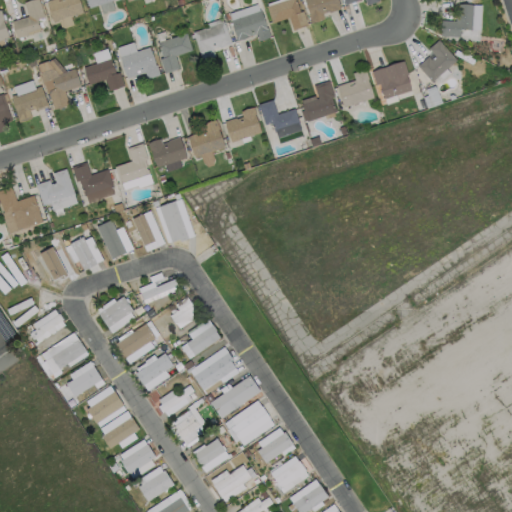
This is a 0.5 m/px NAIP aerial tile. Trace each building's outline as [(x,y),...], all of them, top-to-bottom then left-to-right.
[(39,31),(16,38),(10,21),(27,16),(23,2),(30,0),(37,0),(43,17),(35,19),(39,31)] [(77,0),(81,12),(51,22),(44,0),(77,0)] [(111,0),(88,8),(85,0),(111,0)] [(282,0),(295,0),(299,12),(302,11),(307,25),(292,29),(288,17),(271,23),(265,6),(282,0)] [(337,0),(340,8),(328,12),(328,11),(321,13),(323,18),(310,23),(308,15),(309,15),(304,0),(337,0)] [(471,4),(470,29),(459,28),(459,36),(439,35),(440,19),(454,20),(455,3),(471,4)] [(259,10),(265,27),(266,27),(269,36),(257,41),(254,33),(248,35),(248,36),(236,40),(235,38),(236,38),(230,20),(259,10)] [(0,39),(9,36),(0,12),(0,39)] [(214,56),(201,60),(192,32),(223,21),(231,43),(212,49),(214,56)] [(178,68),(163,73),(159,59),(162,57),(157,42),(185,33),(191,50),(174,55),(178,68)] [(455,59),(430,81),(416,65),(431,52),(427,48),(437,39),(455,59)] [(148,47),(154,65),(155,65),(158,75),(145,79),(143,72),(125,78),(118,56),(148,47)] [(95,62),(109,59),(107,49),(92,52),(95,62)] [(108,58),(114,74),(118,72),(122,86),(107,91),(103,79),(87,85),(82,67),(108,58)] [(402,60),(407,75),(405,75),(410,89),(383,98),(378,83),(374,84),(370,71),(402,60)] [(45,61),(56,74),(73,68),(78,86),(63,91),(67,105),(52,110),(47,94),(46,94),(36,64),(45,61)] [(372,97),(342,106),(335,85),(353,79),(351,72),(364,68),(367,78),(366,79),(372,97)] [(335,111),(306,121),(300,103),(316,97),(312,85),(327,80),(333,96),(330,97),(335,111)] [(39,86),(45,102),(47,106),(34,111),(33,108),(27,110),(30,118),(17,122),(14,113),(15,112),(9,96),(39,86)] [(0,93),(1,93),(10,120),(0,123),(0,93)] [(271,99),(276,113),(293,108),(298,123),(273,132),(270,122),(264,124),(257,104),(271,99)] [(253,114),(259,132),(230,141),(223,121),(234,117),(235,118),(241,116),(239,111),(252,106),(255,114),(253,114)] [(223,147),(193,157),(186,136),(204,130),(202,123),(215,119),(218,128),(217,129),(223,147)] [(178,136),(185,156),(177,159),(180,166),(166,171),(163,164),(155,167),(149,149),(148,150),(146,143),(159,138),(160,143),(167,141),(166,140),(178,136)] [(151,182),(137,187),(136,184),(122,189),(120,183),(119,183),(113,166),(130,160),(126,148),(141,143),(146,158),(143,159),(151,182)] [(85,161),(89,174),(106,168),(112,186),(83,196),(78,180),(75,181),(70,166),(85,161)] [(64,169),(73,194),(72,195),(75,203),(51,211),(49,203),(41,205),(34,184),(48,180),(49,184),(54,182),(51,173),(64,169)] [(0,190),(9,187),(14,201),(31,195),(41,222),(9,233),(0,208),(0,190)] [(187,239),(179,241),(178,239),(170,242),(157,206),(173,200),(187,239)] [(153,240),(142,245),(130,218),(141,213),(153,240)] [(124,252),(110,258),(95,226),(109,219),(124,252)] [(95,263),(82,270),(68,243),(81,236),(95,263)] [(63,273),(53,278),(40,254),(50,249),(63,273)] [(176,286),(142,300),(139,293),(173,279),(176,286)] [(131,310),(106,327),(96,313),(121,296),(131,310)] [(194,309),(173,323),(168,315),(189,302),(194,309)] [(61,320),(32,339),(28,333),(57,314),(61,320)] [(153,337),(123,358),(113,343),(144,323),(153,337)] [(218,337),(192,355),(184,343),(211,324),(215,330),(214,331),(218,337)] [(86,350),(57,369),(49,357),(77,338),(86,350)] [(168,352),(172,359),(169,361),(171,365),(141,385),(133,372),(163,352),(164,355),(168,352)] [(231,359),(196,384),(191,376),(226,352),(231,359)] [(100,379),(73,397),(64,384),(91,366),(100,379)] [(258,391),(219,418),(208,402),(247,375),(258,391)] [(192,391),(161,412),(156,406),(188,384),(192,391)] [(122,405),(94,423),(84,409),(112,391),(122,405)] [(268,419),(237,440),(229,428),(260,407),(268,419)] [(199,426),(180,439),(171,427),(190,414),(199,426)] [(138,429),(108,449),(100,436),(130,417),(138,429)] [(291,444),(263,463),(255,451),(282,432),(291,444)] [(223,450),(199,467),(195,461),(195,460),(191,454),(215,438),(223,450)] [(150,460),(128,474),(120,461),(146,444),(154,457),(149,459),(150,460)] [(304,471),(279,488),(272,478),(297,461),(304,471)] [(241,465),(244,470),(249,467),(254,475),(219,497),(210,484),(241,465)] [(139,484),(136,479),(157,466),(161,471),(162,470),(172,485),(145,501),(136,487),(139,484)] [(326,497),(303,511),(296,511),(290,503),(317,485),(326,497)] [(187,510),(184,511),(156,511),(178,497),(187,510)] [(270,503),(256,511),(243,511),(266,497),(270,503)]
